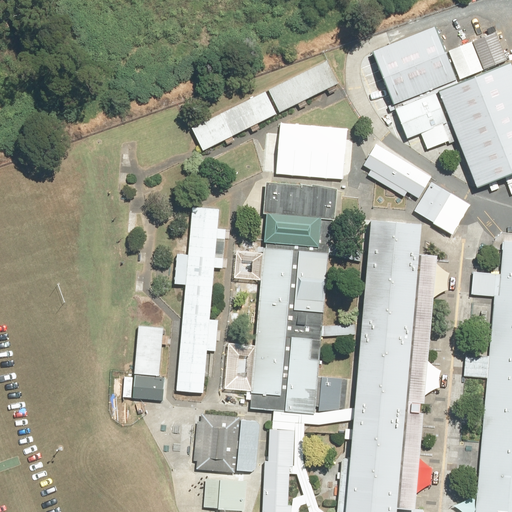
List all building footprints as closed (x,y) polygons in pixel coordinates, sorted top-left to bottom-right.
[(436,23),(374,49),(396,100),(458,74),(436,23)] [(466,77),(507,59),(494,30),(453,48),(466,77)] [(322,57),(191,122),(204,148),(335,82),(322,57)] [(511,70),(507,59),(466,77),(437,90),(451,120),(458,135),(480,186),(511,172),(511,70)] [(437,90),(396,107),(408,137),(422,132),(428,147),(458,135),(451,120),(437,90)] [(186,117),(141,139),(152,163),(197,141),(191,129),(186,117)] [(346,126),(283,122),(280,172),(342,177),(346,126)] [(431,172),(381,140),(366,164),(416,195),(431,172)] [(93,200),(105,201),(102,249),(113,249),(110,309),(138,311),(142,252),(129,252),(132,203),(118,202),(122,143),(97,141),(93,200)] [(247,407),(314,412),(331,186),(265,180),(247,407)] [(469,206),(434,183),(416,209),(451,232),(469,206)] [(220,203),(189,201),(175,388),(205,390),(220,203)] [(421,221),(369,217),(343,511),(423,511),(424,508),(415,507),(436,255),(418,253),(421,221)] [(511,511),(511,238),(503,238),(500,272),(473,270),(471,294),(494,296),(489,350),(466,348),(464,373),(488,375),(476,511),(511,511)] [(343,318),(323,317),(322,336),(341,338),(343,318)] [(169,325),(135,322),(130,396),(164,398),(169,325)] [(322,375),(319,410),(339,407),(343,377),(322,375)] [(241,414),(199,411),(195,466),(237,470),(241,414)] [(261,415),(241,414),(237,470),(257,472),(261,415)] [(293,511),(300,428),(269,425),(262,511),(293,511)] [(207,474),(204,505),(245,508),(248,478),(207,474)]
